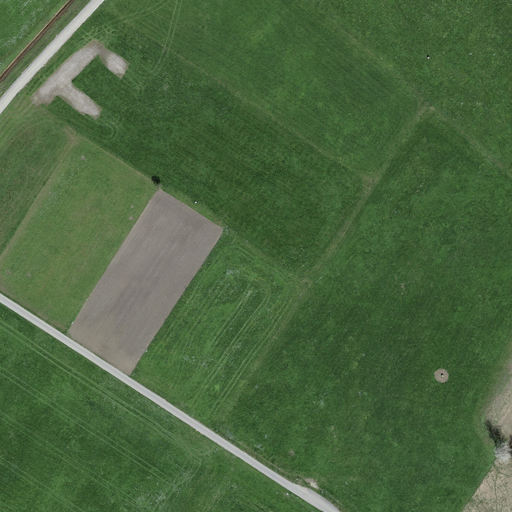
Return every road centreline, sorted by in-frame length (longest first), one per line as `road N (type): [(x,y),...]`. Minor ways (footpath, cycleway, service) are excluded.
road 1 (track): [(0,298),(329,511)]
road 2 (track): [(0,109),(99,0)]
